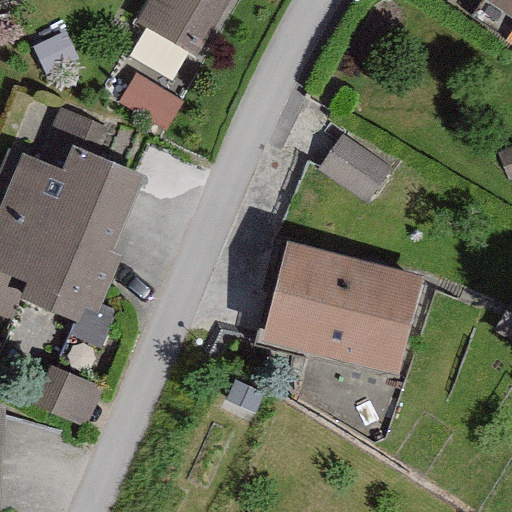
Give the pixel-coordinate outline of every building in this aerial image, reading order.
[(207,54),(235,0),(186,0),(168,34),(207,54)] [(511,0),(481,0),(478,5),(511,28),(511,0)] [(88,326),(150,178),(95,156),(104,134),(51,112),(0,234),(0,320),(10,324),(21,299),(88,326)] [(385,176),(341,147),(317,183),(361,213),(385,176)] [(405,380),(430,282),(298,249),(273,347),(405,380)] [(94,392),(52,374),(37,410),(80,427),(94,392)]
